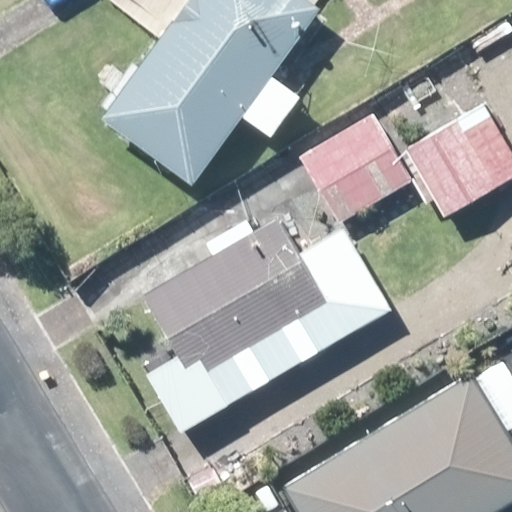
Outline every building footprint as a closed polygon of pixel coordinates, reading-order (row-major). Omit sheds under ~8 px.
[(312,6),(315,2),(313,0),(177,0),(165,17),(97,113),(137,141),(174,168),(189,179),(237,111),(312,6)] [(511,89),(508,84),(390,154),(366,112),(296,152),(317,187),(335,217),(417,169),(426,184),(432,195),(440,208),(511,166),(511,89)] [(353,244),(347,235),(339,221),(292,248),(273,213),(141,290),(144,296),(171,342),(141,360),(178,424),(387,302),(353,244)] [(511,369),(511,342),(508,344),(503,356),(509,368),(511,369)] [(511,431),(511,383),(501,366),(477,381),(465,361),(277,478),(298,511),(476,511),(511,490),(511,437),(509,433),(511,431)] [(226,490),(210,462),(185,474),(201,504),(226,490)]
